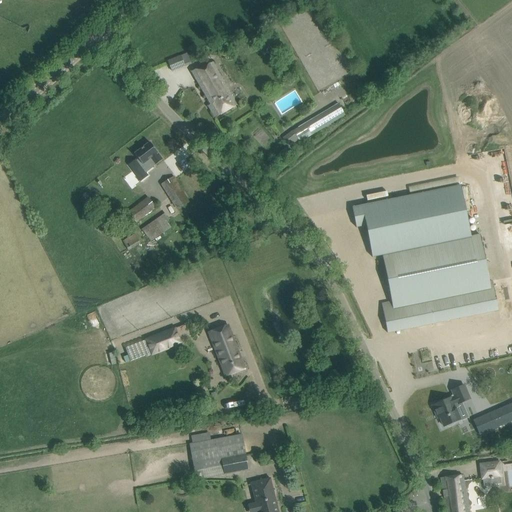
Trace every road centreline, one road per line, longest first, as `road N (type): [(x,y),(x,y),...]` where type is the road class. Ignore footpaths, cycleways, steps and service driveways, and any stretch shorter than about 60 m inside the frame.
road 1 (unclassified): [(430,498),(318,253),(175,114),(100,27)]
road 2 (tertiary): [(0,121),(100,27)]
